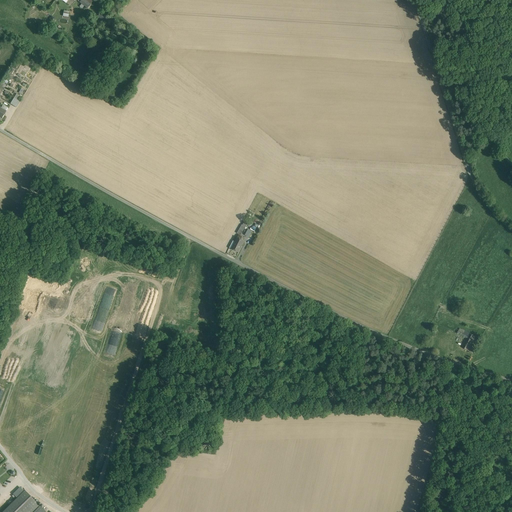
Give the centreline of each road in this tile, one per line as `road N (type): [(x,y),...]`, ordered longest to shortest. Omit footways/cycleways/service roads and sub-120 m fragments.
road 1 (unclassified): [(0,129),(358,325),(511,381)]
road 2 (unclassified): [(511,230),(471,177),(414,0)]
